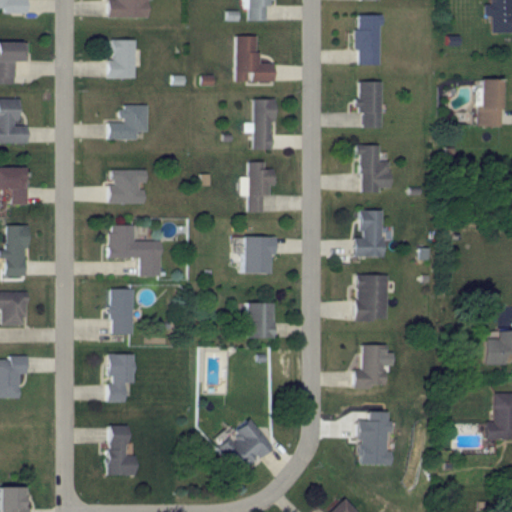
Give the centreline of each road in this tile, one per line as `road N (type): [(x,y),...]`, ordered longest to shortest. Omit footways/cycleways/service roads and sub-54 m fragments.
road 1 (residential): [(262,503),(297,460),(305,431),(306,0)]
road 2 (residential): [(62,0),(66,511)]
road 3 (residential): [(67,510),(262,503)]
